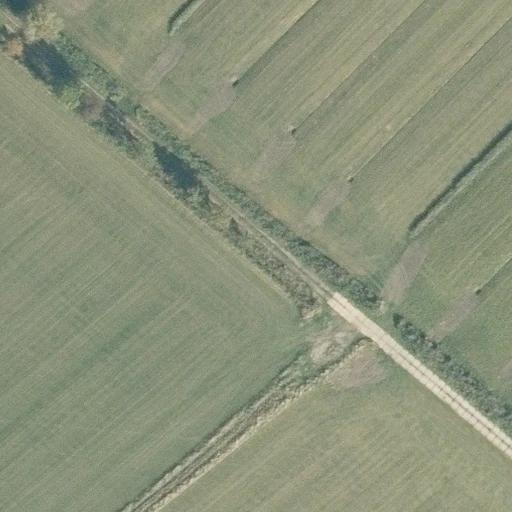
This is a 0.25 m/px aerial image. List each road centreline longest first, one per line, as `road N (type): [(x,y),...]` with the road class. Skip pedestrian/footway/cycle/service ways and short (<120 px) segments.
road 1 (track): [(511,452),(0,14)]
road 2 (track): [(142,511),(366,328)]
